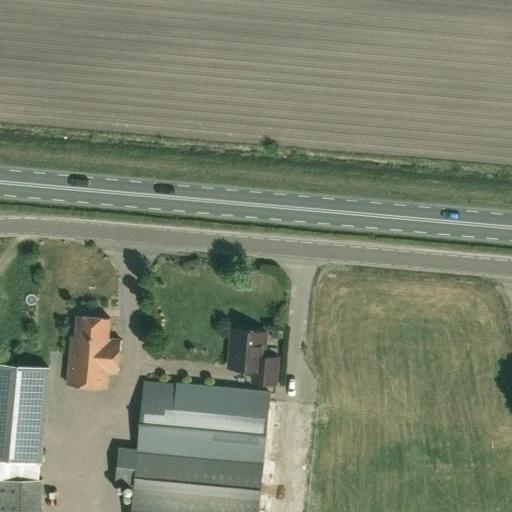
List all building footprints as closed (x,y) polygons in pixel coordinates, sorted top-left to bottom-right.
[(109,337),(110,317),(78,314),(77,335),(73,335),(68,384),(108,387),(110,372),(119,372),(122,339),(109,337)] [(276,381),(278,355),(264,354),(266,330),(233,327),(229,365),(254,368),(253,379),(276,381)] [(0,458),(41,462),(49,366),(0,362),(0,458)] [(115,483),(135,484),(131,511),(259,511),(259,509),(265,509),(270,460),(264,460),(271,391),(145,379),(138,448),(118,446),(115,483)] [(0,511),(42,511),(42,478),(0,478),(0,511)]
